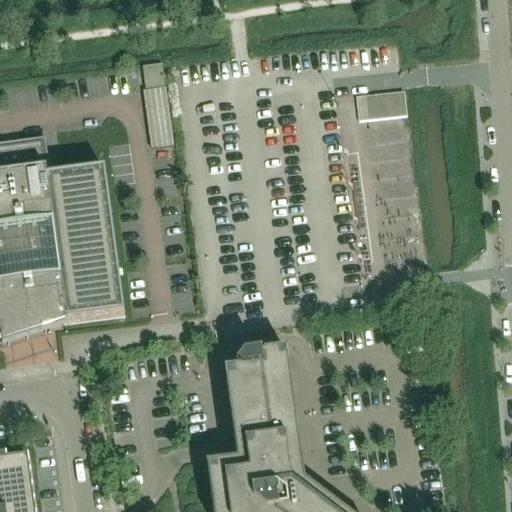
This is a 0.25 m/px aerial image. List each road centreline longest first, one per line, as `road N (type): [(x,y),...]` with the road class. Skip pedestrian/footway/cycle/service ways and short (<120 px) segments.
road 1 (unknown): [(248,98),(207,105),(198,121),(198,167),(220,327),(277,325)]
road 2 (unknown): [(277,325),(307,322),(324,309),(330,289),(307,94)]
road 3 (unclassified): [(511,245),(493,0)]
road 4 (unknown): [(277,325),(248,98)]
road 5 (unknown): [(500,74),(307,94)]
road 6 (unclassified): [(69,391),(81,346),(220,327)]
road 7 (unclassified): [(69,391),(87,511)]
